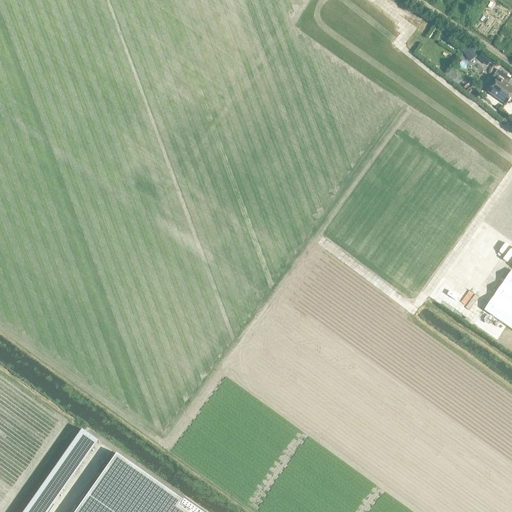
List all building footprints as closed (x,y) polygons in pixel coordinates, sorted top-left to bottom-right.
[(467,60),(477,56),(472,47),(463,51),(467,60)] [(476,56),(469,61),(472,65),(479,61),(476,56)] [(498,70),(491,79),(485,88),(489,90),(488,91),(506,104),(511,95),(511,88),(506,85),(511,79),(498,70)] [(511,270),(484,310),(511,329),(511,270)] [(80,427),(42,489),(45,491),(46,488),(51,490),(52,488),(61,494),(96,437),(80,427)] [(201,511),(183,499),(183,500),(117,454),(75,511),(201,511)]
